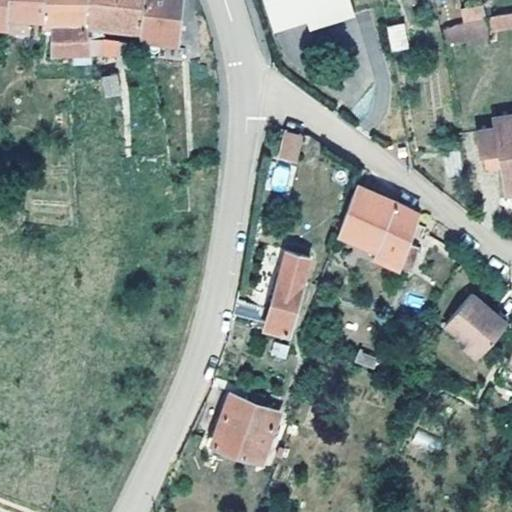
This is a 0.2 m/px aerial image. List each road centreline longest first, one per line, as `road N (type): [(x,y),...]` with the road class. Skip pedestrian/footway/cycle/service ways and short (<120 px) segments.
road 1 (tertiary): [(245,85),(209,323),(131,511)]
road 2 (residential): [(245,85),(299,107),(511,259)]
